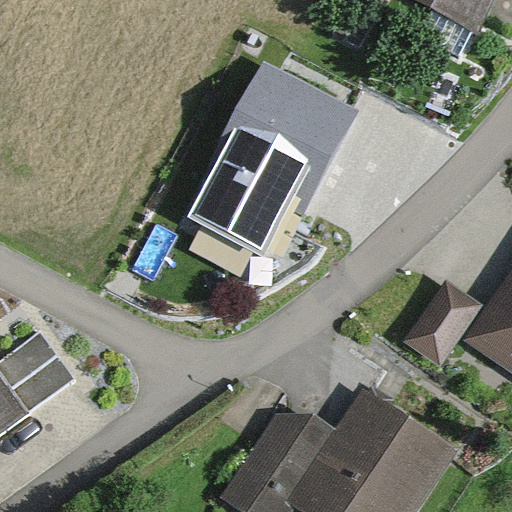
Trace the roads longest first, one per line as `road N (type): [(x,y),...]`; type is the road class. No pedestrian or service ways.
road 1 (residential): [(511,121),(437,195),(193,382)]
road 2 (residential): [(0,264),(149,342),(193,382)]
road 3 (residential): [(193,382),(18,511)]
